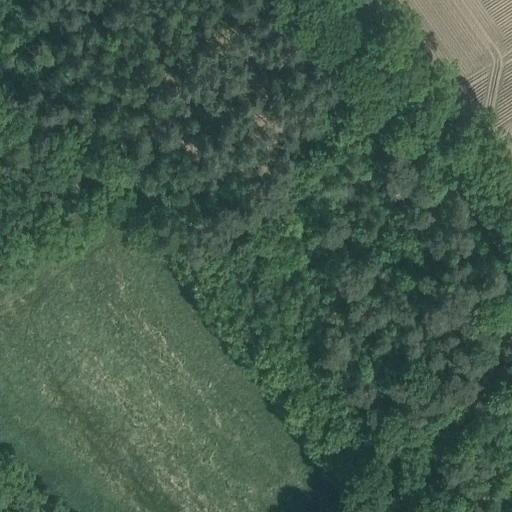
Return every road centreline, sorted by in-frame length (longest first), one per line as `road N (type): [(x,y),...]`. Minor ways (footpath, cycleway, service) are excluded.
road 1 (unclassified): [(511,216),(359,0)]
road 2 (track): [(402,511),(511,355)]
